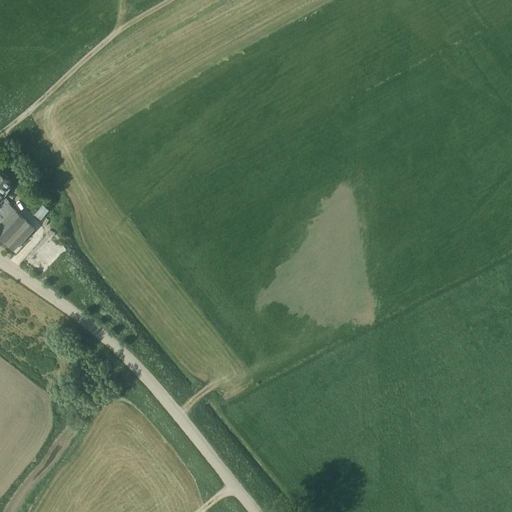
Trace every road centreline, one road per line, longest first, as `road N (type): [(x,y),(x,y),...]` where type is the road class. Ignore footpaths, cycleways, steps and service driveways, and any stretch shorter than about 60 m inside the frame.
road 1 (unclassified): [(252,511),(109,345),(0,261)]
road 2 (track): [(163,0),(120,23),(2,128)]
